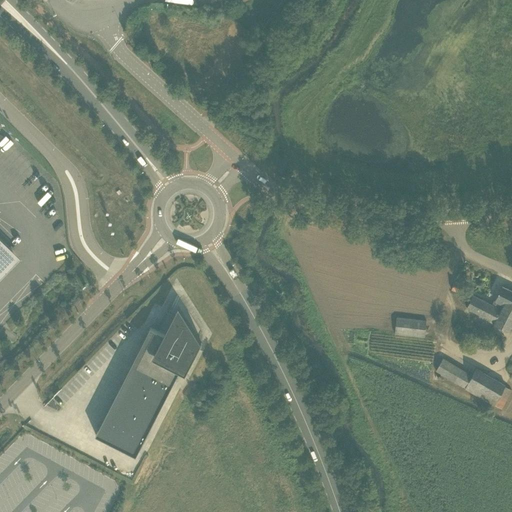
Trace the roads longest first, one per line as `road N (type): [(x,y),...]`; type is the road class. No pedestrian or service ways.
road 1 (secondary): [(337,511),(282,373),(206,239)]
road 2 (unclassified): [(238,160),(268,186),(318,206),(390,218),(454,217)]
road 3 (unclassified): [(122,281),(83,243),(76,193),(59,160),(0,103)]
road 4 (secondary): [(170,188),(50,47)]
road 5 (unclassified): [(122,281),(0,405)]
road 6 (unclassified): [(104,15),(120,52),(208,134)]
road 7 (track): [(203,129),(295,0)]
